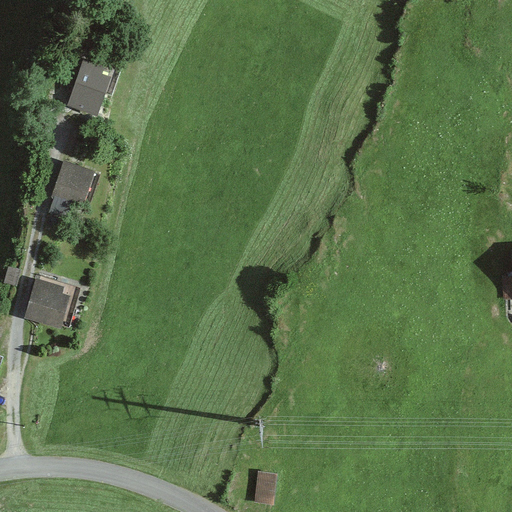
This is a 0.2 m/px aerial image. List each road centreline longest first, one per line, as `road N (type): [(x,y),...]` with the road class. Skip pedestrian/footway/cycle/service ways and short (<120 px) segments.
road 1 (track): [(66,140),(17,340),(16,467)]
road 2 (unclassified): [(0,471),(107,471),(198,511)]
